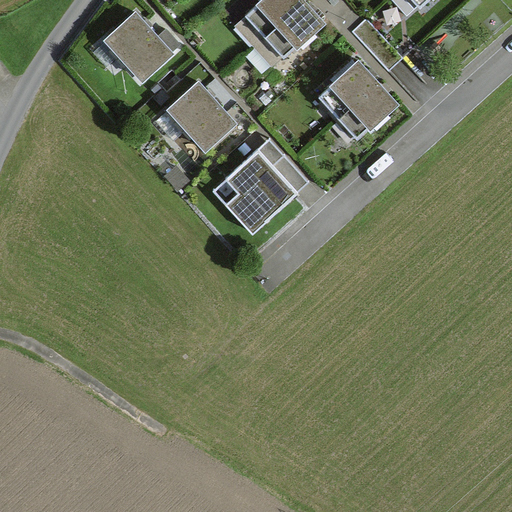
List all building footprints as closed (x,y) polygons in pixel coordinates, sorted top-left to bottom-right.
[(265,0),(240,23),(261,47),(304,7),(297,0),(265,0)] [(439,0),(419,0),(428,10),(439,0)] [(304,7),(261,47),(281,68),(324,29),(304,7)] [(174,58),(136,16),(104,44),(143,86),(174,58)] [(320,103),(341,126),(384,87),(363,64),(320,103)] [(167,112),(205,156),(237,129),(199,84),(167,112)] [(384,87),(341,126),(360,147),(403,108),(384,87)] [(212,196),(253,240),(311,187),(270,143),(212,196)]
